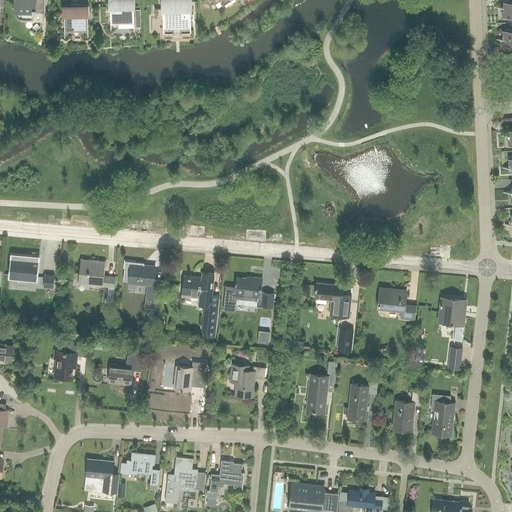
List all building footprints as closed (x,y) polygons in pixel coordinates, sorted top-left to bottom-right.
[(44,20),(43,0),(43,2),(36,2),(36,0),(14,0),(14,10),(15,10),(15,12),(16,14),(17,15),(18,16),(19,18),(20,18),(22,19),(24,19),(33,19),(44,20)] [(108,0),(109,6),(110,6),(111,28),(111,22),(134,22),(134,27),(135,27),(134,6),(135,6),(135,0),(108,0)] [(190,8),(192,8),(191,0),(161,0),(161,9),(162,9),(163,9),(163,17),(163,31),(164,31),(164,26),(190,25),(190,30),(191,30),(190,8)] [(511,15),(511,0),(504,1),(504,6),(502,6),(502,16),(511,15)] [(81,5),(81,2),(71,2),(71,5),(63,6),(63,14),(64,14),(65,36),(65,30),(88,30),(88,35),(88,13),(89,13),(89,5),(81,5)] [(511,29),(503,29),(503,39),(506,39),(506,44),(511,43),(511,29)] [(38,277),(39,259),(40,256),(21,254),(20,258),(11,257),(9,274),(38,277)] [(115,287),(116,276),(104,275),(106,261),(81,258),(78,283),(115,287)] [(125,260),(123,280),(129,281),(129,282),(148,284),(153,285),(152,294),(151,309),(160,310),(162,295),(164,283),(154,282),(155,266),(142,265),(142,263),(144,263),(144,262),(125,260)] [(220,295),(212,294),(214,273),(203,271),(203,277),(184,275),(182,294),(200,296),(200,304),(208,305),(208,308),(204,307),(201,335),(215,337),(220,295)] [(54,287),(55,275),(45,274),(44,286),(54,287)] [(273,308),(274,293),(261,292),(262,278),(254,277),(253,279),(237,277),(236,282),(235,284),(236,284),(236,287),(226,286),(226,285),(223,310),(224,310),(224,309),(235,311),(237,298),(258,300),(257,305),(262,306),(273,308)] [(317,282),(316,298),(332,300),(331,304),(330,315),(349,317),(351,301),(352,293),(343,292),(344,285),(317,282)] [(414,319),(415,306),(405,305),(406,290),(395,289),(380,288),(378,306),(402,309),(401,317),(414,319)] [(113,303),(114,293),(108,292),(107,298),(105,298),(105,302),(113,303)] [(462,330),(464,312),(462,312),(463,299),(443,297),(443,296),(442,296),(439,321),(459,323),(458,330),(462,330)] [(352,353),(354,330),(340,328),(337,352),(352,353)] [(88,356),(89,342),(78,340),(78,345),(61,343),(60,351),(55,350),(54,355),(57,355),(55,375),(72,377),(73,361),(76,361),(77,355),(88,356)] [(0,358),(12,360),(13,345),(0,344),(0,358)] [(141,370),(142,360),(143,356),(128,354),(127,366),(111,364),(109,381),(131,383),(133,369),(141,370)] [(460,369),(462,358),(450,357),(448,368),(460,369)] [(203,377),(204,362),(193,361),(192,367),(177,365),(174,388),(190,390),(192,375),(203,377)] [(334,391),(336,376),(337,362),(329,361),(327,375),(311,373),(309,394),(310,394),(308,410),(325,412),(327,390),(334,391)] [(265,378),(266,367),(253,366),(253,370),(248,369),(249,365),(233,363),(231,381),(237,381),(236,394),(253,396),(255,377),(265,378)] [(374,393),(376,382),(369,381),(369,385),(351,383),(348,416),(357,417),(356,419),(365,420),(368,392),(374,393)] [(422,405),(423,391),(413,390),(412,402),(396,400),(393,428),(411,430),(414,404),(422,405)] [(431,409),(435,410),(432,432),(451,434),(454,411),(450,411),(451,402),(440,401),(441,394),(433,393),(431,409)] [(127,458),(127,462),(122,461),(120,473),(129,474),(130,473),(137,473),(137,472),(151,473),(150,484),(159,484),(160,469),(153,468),(154,453),(132,451),(131,459),(127,458)] [(204,489),(206,473),(198,472),(198,469),(192,468),(193,458),(177,456),(175,474),(169,473),(165,501),(178,502),(180,485),(196,487),(196,488),(204,489)] [(117,492),(119,476),(113,475),(114,461),(88,458),(86,475),(88,475),(87,481),(86,481),(85,488),(117,492)] [(208,490),(207,496),(217,497),(218,498),(218,491),(219,486),(220,482),(225,483),(235,484),(234,487),(242,488),(244,472),(242,472),(243,463),(231,462),(231,461),(222,460),(220,474),(212,473),(210,490),(208,490)] [(291,498),(290,508),(308,510),(321,511),(321,509),(331,510),(333,493),(324,492),(324,487),(316,486),(316,487),(313,487),(313,485),(308,484),(308,486),(305,486),(306,485),(297,484),(295,498),(291,498)] [(388,511),(390,496),(375,495),(375,492),(349,489),(349,492),(340,491),(340,498),(339,498),(337,511),(350,511),(351,505),(366,507),(364,511),(388,511)] [(433,499),(431,511),(471,511),(472,508),(468,508),(469,501),(461,500),(460,502),(433,499)]
